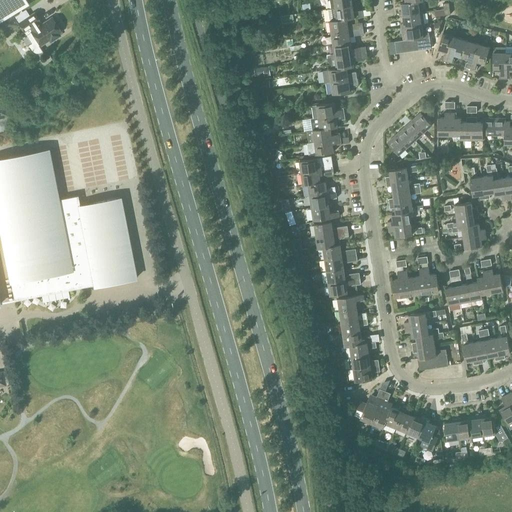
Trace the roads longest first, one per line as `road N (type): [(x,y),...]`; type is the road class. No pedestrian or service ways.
road 1 (residential): [(325,511),(301,334),(192,0)]
road 2 (unclassified): [(248,511),(112,0)]
road 3 (primary): [(305,511),(170,0)]
road 4 (primary): [(132,0),(266,511)]
road 5 (residential): [(511,373),(466,388),(413,386),(390,356),(378,260)]
road 6 (residential): [(378,260),(367,148),(404,102)]
road 7 (residential): [(378,260),(433,250),(446,261),(487,254),(511,231)]
